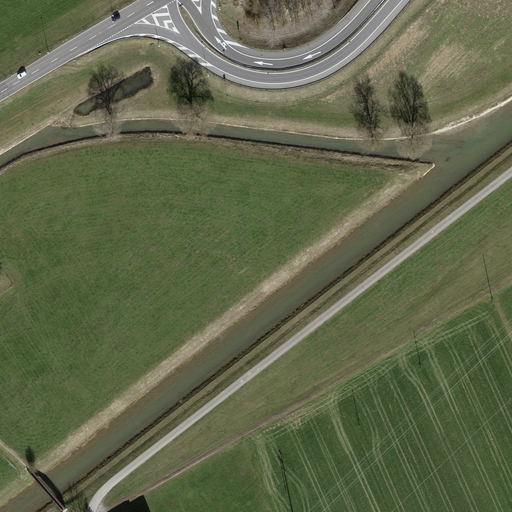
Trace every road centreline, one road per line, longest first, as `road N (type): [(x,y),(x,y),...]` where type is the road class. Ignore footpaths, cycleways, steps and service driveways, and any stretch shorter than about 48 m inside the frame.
road 1 (track): [(90,511),(108,486),(511,170)]
road 2 (motorway): [(191,44),(227,69),(269,80),(295,77),(346,52),(395,0)]
road 3 (motorway): [(376,0),(329,46),(276,65),(240,58),(208,29)]
